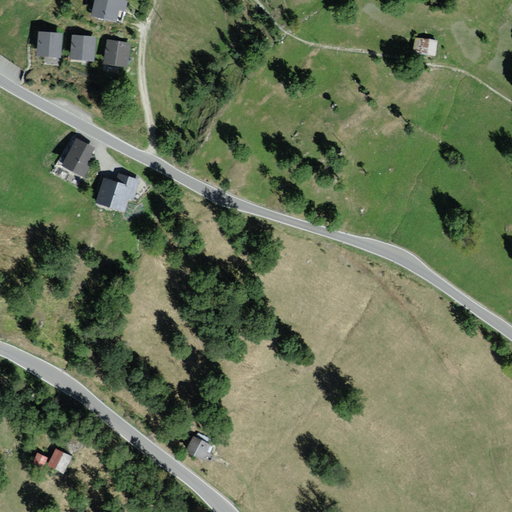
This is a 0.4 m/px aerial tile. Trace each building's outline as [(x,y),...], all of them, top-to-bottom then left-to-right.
[(126,3),(113,0),(98,0),(93,18),(121,25),(126,3)] [(65,36),(40,34),(38,59),(63,61),(65,36)] [(98,37),(73,36),(71,61),(97,63),(98,37)] [(438,41),(415,38),(412,53),(436,56),(438,41)] [(133,45),(109,41),(105,67),(129,70),(133,45)] [(100,154),(78,141),(63,166),(85,179),(100,154)] [(119,181),(107,178),(99,204),(128,213),(132,199),(136,200),(142,181),(121,175),(119,181)] [(214,445),(195,436),(187,451),(207,460),(214,445)] [(74,457),(59,450),(51,467),(67,474),(74,457)] [(50,459),(39,454),(34,465),(44,470),(50,459)]
